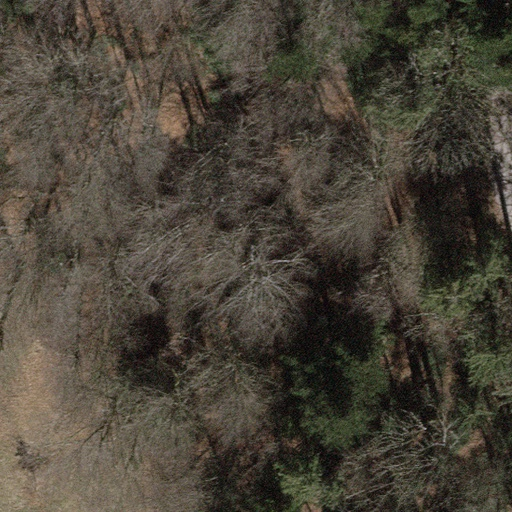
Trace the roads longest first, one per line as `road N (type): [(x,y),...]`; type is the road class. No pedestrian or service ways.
road 1 (track): [(232,0),(485,103)]
road 2 (track): [(511,189),(485,103),(502,0)]
